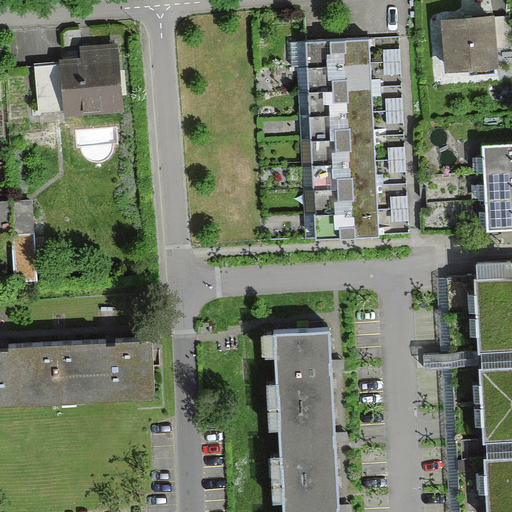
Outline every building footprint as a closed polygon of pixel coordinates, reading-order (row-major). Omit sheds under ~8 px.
[(501,19),(448,24),(453,75),(506,70),(501,19)] [(314,71),(376,68),(375,50),(375,44),(313,46),(314,71)] [(111,61),(48,66),(58,190),(74,229),(124,225),(111,61)] [(315,95),(377,92),(377,85),(376,68),(314,71),(315,95)] [(316,119),(379,117),(378,98),(377,92),(315,95),(316,119)] [(317,144),(380,141),(379,135),(379,117),(316,119),(317,144)] [(319,168),(381,165),(380,146),(380,141),(317,144),(319,168)] [(511,145),(492,147),(497,232),(511,231),(511,145)] [(320,193),(382,190),(381,182),(381,165),(319,168),(320,193)] [(321,217),(383,214),(382,196),(382,190),(320,193),(321,217)] [(322,241),(384,238),(384,232),(383,214),(321,217),(322,241)] [(511,511),(511,264),(487,265),(491,354),(511,353),(511,370),(491,371),(494,445),(511,444),(511,460),(496,461),(497,511),(511,511)] [(270,334),(279,511),(340,511),(331,331),(270,334)] [(3,349),(0,348),(0,407),(155,402),(153,344),(111,345),(3,349)]
